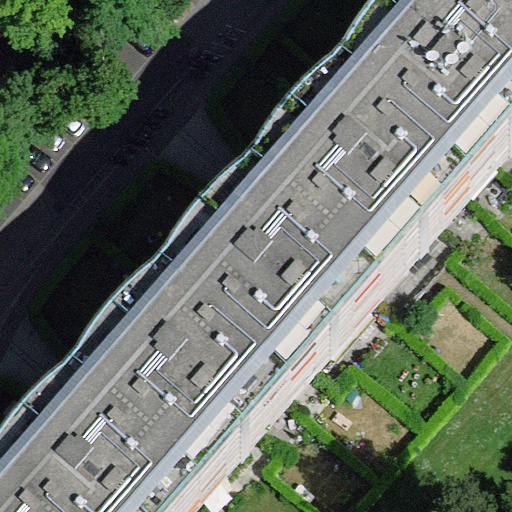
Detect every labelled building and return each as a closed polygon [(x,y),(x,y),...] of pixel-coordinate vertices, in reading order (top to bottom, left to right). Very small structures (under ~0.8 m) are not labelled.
[(367,48),(341,90),(457,193),(511,129),(511,60),(443,0),(416,0),(402,13),(367,48)] [(511,0),(443,0),(511,60),(511,0)] [(282,146),(251,191),(367,294),(457,193),(341,90),(312,114),(282,146)] [(189,250),(159,293),(278,397),(367,294),(251,191),(218,218),(189,250)] [(97,356),(70,394),(188,498),(278,397),(159,293),(128,321),(97,356)] [(6,456),(0,466),(0,511),(176,511),(188,498),(70,394),(35,424),(6,456)]
